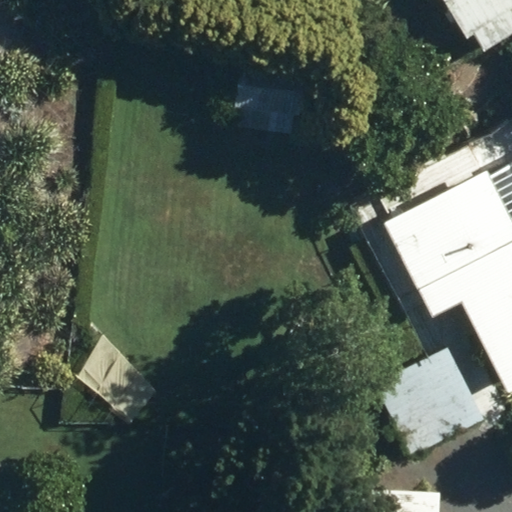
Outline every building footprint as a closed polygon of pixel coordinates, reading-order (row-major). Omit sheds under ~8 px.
[(511,0),(441,0),(471,47),(509,24),(499,9),(511,1),(511,0)] [(338,60),(233,56),(230,133),(336,136),(338,60)] [(450,300),(498,392),(511,384),(511,173),(507,164),(483,177),(478,167),(377,219),(426,312),(450,300)] [(371,384),(405,454),(475,420),(441,351),(371,384)] [(423,511),(424,491),(330,488),(329,511),(423,511)]
